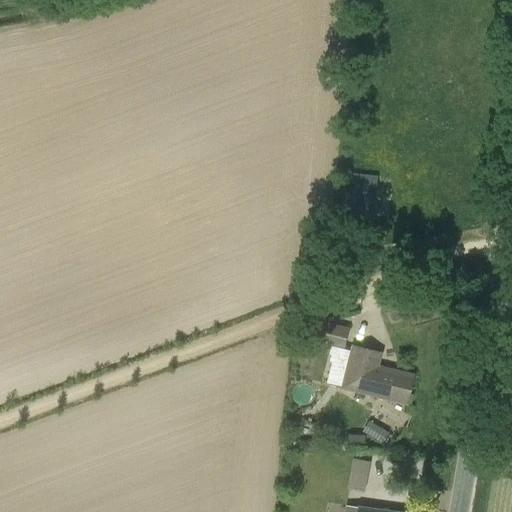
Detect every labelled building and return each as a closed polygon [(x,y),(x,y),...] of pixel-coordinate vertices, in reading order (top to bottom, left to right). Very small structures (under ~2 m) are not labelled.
[(377,177),(365,175),(363,189),(344,187),(341,215),(373,218),(377,177)] [(316,342),(344,349),(349,331),(320,325),(316,342)] [(414,377),(374,367),(378,353),(353,347),(343,389),(407,406),(414,377)] [(363,431),(384,442),(390,432),(369,420),(363,431)] [(364,491),(369,462),(353,459),(348,488),(364,491)]
